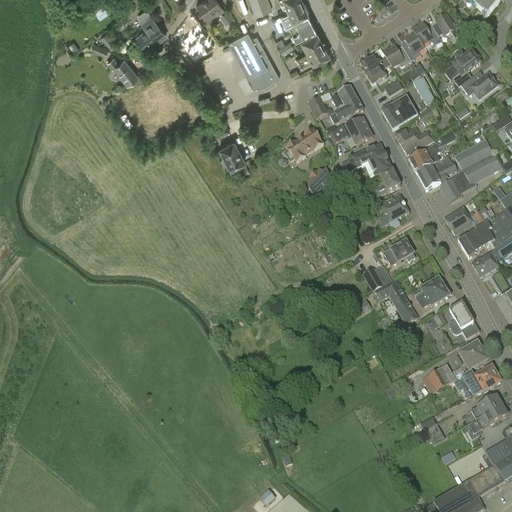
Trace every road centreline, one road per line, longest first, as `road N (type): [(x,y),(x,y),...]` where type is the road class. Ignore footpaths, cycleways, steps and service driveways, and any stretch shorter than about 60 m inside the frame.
road 1 (secondary): [(511,367),(427,216)]
road 2 (secondary): [(427,216),(348,68)]
road 3 (residential): [(221,109),(348,68)]
